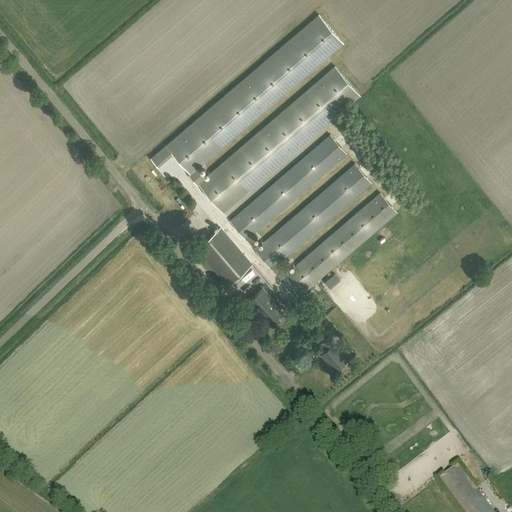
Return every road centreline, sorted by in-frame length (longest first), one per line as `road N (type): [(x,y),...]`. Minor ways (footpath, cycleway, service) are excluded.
road 1 (unclassified): [(390,511),(142,207)]
road 2 (unclassified): [(142,207),(0,34)]
road 3 (unclassified): [(0,343),(142,207)]
